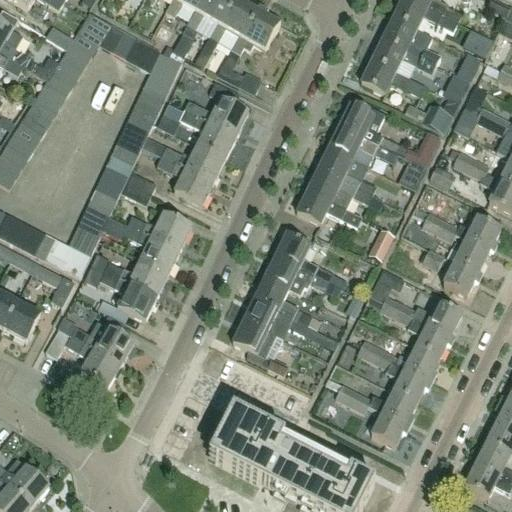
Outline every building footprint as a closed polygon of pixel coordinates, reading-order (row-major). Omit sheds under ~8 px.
[(60,9),(47,0),(0,0),(23,15),(31,3),(54,18),(60,9)] [(47,0),(60,9),(65,0),(47,0)] [(141,0),(140,4),(149,9),(153,0),(165,0),(171,3),(175,5),(177,0),(141,0)] [(177,0),(175,5),(171,3),(162,17),(171,22),(179,8),(192,15),(196,18),(206,0),(177,0)] [(206,0),(196,18),(192,15),(184,30),(193,35),(202,21),(215,28),(218,30),(235,0),(233,0),(232,3),(227,0),(206,0)] [(215,28),(206,43),(191,68),(201,74),(215,48),(223,33),(236,41),(240,43),(257,12),(256,11),(254,15),(241,8),(244,4),(236,0),(235,0),(218,30),(215,28)] [(401,0),(401,2),(455,29),(460,20),(445,13),(446,11),(430,3),(431,0),(401,0)] [(401,2),(391,23),(415,35),(421,23),(451,37),(455,29),(401,2)] [(490,3),(484,14),(503,23),(509,12),(490,3)] [(220,69),(214,81),(236,92),(242,80),(229,74),(236,60),(241,51),(248,54),(251,49),(262,56),(278,29),(263,20),(265,17),(257,12),(255,16),(240,43),(236,41),(228,55),(220,69)] [(86,19),(70,45),(63,56),(60,59),(80,72),(94,50),(94,51),(105,29),(86,19)] [(391,23),(380,45),(404,57),(433,72),(438,62),(424,55),(430,43),(415,35),(391,23)] [(511,29),(502,24),(496,38),(498,39),(500,40),(500,41),(511,46),(511,29)] [(0,29),(0,61),(21,73),(27,63),(13,55),(21,42),(0,29)] [(105,29),(94,51),(106,57),(117,36),(105,29)] [(50,33),(46,40),(43,44),(63,56),(70,45),(50,33)] [(131,43),(117,36),(106,57),(120,64),(131,43)] [(511,46),(500,41),(495,51),(511,60),(511,46)] [(144,50),(131,43),(120,64),(133,72),(144,50)] [(404,57),(380,45),(369,66),(393,78),(406,84),(412,72),(429,80),(433,72),(404,57)] [(144,50),(133,72),(146,79),(156,58),(156,57),(144,50)] [(156,58),(146,79),(139,93),(162,104),(179,69),(156,58)] [(60,59),(57,65),(54,70),(74,82),(80,72),(60,59)] [(21,73),(0,61),(0,72),(16,82),(21,73)] [(48,80),(48,79),(26,66),(22,73),(44,86),(48,80)] [(388,89),(418,103),(423,93),(406,84),(393,78),(369,66),(358,87),(382,99),(388,89)] [(54,70),(48,79),(48,80),(67,92),(74,82),(54,70)] [(473,77),(459,70),(454,81),(468,88),(473,77)] [(509,90),(511,83),(511,75),(501,70),(494,83),(509,90)] [(178,81),(200,91),(204,82),(182,73),(178,81)] [(48,80),(44,86),(41,91),(61,103),(67,92),(48,80)] [(185,107),(180,117),(234,143),(246,119),(231,111),(237,98),(212,85),(206,98),(217,104),(210,119),(185,107)] [(259,88),(250,102),(272,116),(281,101),(259,88)] [(446,103),(456,109),(461,98),(446,90),(441,101),(446,103)] [(61,103),(41,91),(35,100),(55,113),(61,103)] [(474,120),(478,112),(486,97),(473,91),(462,113),(462,114),(474,120)] [(162,104),(139,93),(134,105),(157,116),(162,104)] [(55,113),(35,100),(28,111),(48,123),(55,113)] [(408,110),(402,121),(440,140),(457,109),(446,103),(439,116),(427,110),(424,118),(408,110)] [(134,105),(123,128),(146,139),(157,116),(134,105)] [(180,117),(166,109),(161,119),(200,139),(194,152),(222,166),(234,143),(180,117)] [(348,110),(337,132),(395,161),(400,164),(405,154),(374,138),(383,120),(359,109),(357,114),(348,110)] [(28,111),(22,121),(42,134),(48,123),(28,111)] [(486,134),(493,120),(478,112),(474,120),(471,126),(486,134)] [(471,126),(474,120),(462,114),(451,134),(465,141),(471,126)] [(493,120),(486,134),(502,142),(505,135),(509,128),(493,120)] [(42,134),(22,121),(16,131),(36,143),(42,134)] [(123,128),(112,151),(135,162),(146,139),(123,128)] [(16,131),(9,142),(29,154),(36,143),(16,131)] [(337,132),(326,154),(350,166),(351,163),(366,171),(371,160),(391,169),(395,161),(361,144),(337,132)] [(502,142),(494,158),(508,165),(511,166),(511,138),(505,135),(502,142)] [(29,154),(9,142),(3,152),(23,164),(29,154)] [(135,162),(112,151),(107,162),(130,173),(135,162)] [(23,164),(3,152),(0,156),(0,163),(17,174),(23,164)] [(163,153),(158,163),(211,189),(222,166),(194,152),(187,165),(163,153)] [(326,154),(315,175),(369,202),(374,192),(359,184),(345,177),(350,166),(326,154)] [(457,157),(450,172),(465,179),(472,164),(457,157)] [(107,162),(101,174),(125,184),(128,178),(130,173),(107,162)] [(17,174),(0,163),(0,177),(10,184),(17,174)] [(211,189),(158,163),(153,173),(177,185),(171,199),(199,213),(211,189)] [(472,164),(465,179),(479,186),(480,186),(483,180),(487,171),(472,164)] [(424,173),(407,165),(403,174),(419,182),(424,173)] [(511,166),(508,165),(497,187),(511,194),(511,166)] [(453,180),(434,171),(427,184),(446,194),(453,180)] [(125,184),(101,174),(96,185),(119,196),(122,189),(125,184)] [(305,195),(305,197),(343,217),(350,203),(365,210),(378,216),(382,208),(369,202),(315,175),(305,195)] [(10,184),(0,177),(0,191),(4,194),(10,184)] [(128,178),(125,184),(122,189),(147,201),(153,190),(128,178)] [(479,186),(477,189),(491,197),(485,209),(509,221),(511,215),(511,194),(497,187),(483,180),(480,186),(479,186)] [(119,196),(96,185),(91,196),(114,207),(118,200),(119,196)] [(122,189),(119,196),(118,200),(143,211),(147,201),(122,189)] [(423,189),(416,203),(438,213),(445,199),(423,189)] [(114,207),(91,196),(85,208),(109,218),(114,207)] [(305,197),(294,218),(318,230),(324,218),(339,226),(339,225),(355,232),(359,225),(343,217),(305,197)] [(109,218),(85,208),(80,219),(103,230),(106,223),(109,218)] [(80,219),(74,230),(98,241),(101,233),(103,230),(80,219)] [(15,226),(3,220),(0,225),(0,244),(4,247),(15,226)] [(124,231),(176,258),(188,233),(160,220),(153,233),(129,221),(124,231)] [(426,220),(421,227),(418,234),(432,241),(439,227),(426,220)] [(106,223),(103,230),(101,233),(143,253),(136,267),(165,281),(176,258),(124,231),(106,223)] [(494,251),(490,249),(498,235),(474,223),(467,237),(456,231),(454,235),(452,241),(462,246),(486,258),(489,260),(494,251)] [(27,233),(15,226),(4,247),(16,253),(27,233)] [(439,227),(432,241),(447,250),(452,241),(454,235),(439,227)] [(98,241),(74,230),(69,240),(93,251),(98,241)] [(367,260),(380,264),(390,237),(377,232),(367,260)] [(27,233),(16,253),(28,260),(39,239),(27,233)] [(53,247),(39,239),(28,260),(42,267),(53,247)] [(53,247),(42,267),(77,285),(93,251),(69,240),(64,252),(53,247)] [(284,240),(272,263),(325,289),(331,279),(301,264),(308,252),(284,240)] [(462,246),(461,249),(454,246),(450,252),(457,256),(451,268),(475,281),(486,258),(462,246)] [(0,250),(0,264),(22,276),(12,257),(0,250)] [(425,255),(419,268),(434,276),(440,263),(425,255)] [(12,257),(22,276),(27,265),(12,257)] [(94,259),(88,272),(100,278),(154,304),(165,281),(136,267),(131,278),(108,267),(108,265),(94,259)] [(272,263),(262,284),(286,296),(297,302),(302,292),(305,294),(307,289),(322,296),(325,289),(272,263)] [(478,282),(475,281),(451,268),(440,291),(463,302),(470,290),(474,291),(478,282)] [(42,272),(36,283),(55,293),(48,307),(59,313),(72,289),(61,283),(42,272)] [(397,297),(397,296),(402,285),(381,274),(375,286),(397,297)] [(100,278),(96,286),(121,298),(114,312),(127,318),(143,326),(154,304),(100,278)] [(261,284),(251,305),(276,317),(289,323),(304,331),(305,330),(315,335),(319,327),(309,322),(280,307),(286,296),(261,284)] [(325,289),(322,296),(322,297),(335,304),(339,296),(325,289)] [(0,332),(14,308),(0,300),(0,332)] [(381,308),(377,316),(376,316),(391,323),(398,310),(383,303),(381,308)] [(265,338),(273,343),(280,346),(287,333),(300,340),(304,331),(289,323),(276,317),(251,305),(240,327),(265,338)] [(14,308),(0,332),(0,334),(23,346),(37,320),(14,308)] [(409,324),(447,343),(458,320),(435,309),(430,319),(415,312),(412,317),(409,324)] [(406,331),(409,324),(412,317),(398,310),(391,323),(406,331)] [(73,333),(67,342),(117,372),(130,348),(115,339),(121,329),(106,320),(100,331),(94,328),(87,341),(73,333)] [(419,341),(412,354),(435,366),(442,352),(446,354),(450,345),(447,343),(409,324),(406,331),(404,334),(419,341)] [(265,338),(240,327),(230,348),(263,364),(273,343),(265,338)] [(117,372),(67,342),(55,335),(42,358),(54,365),(62,351),(86,365),(78,379),(104,394),(117,372)] [(357,355),(354,360),(369,368),(377,352),(362,345),(357,355)] [(377,352),(369,368),(383,375),(387,368),(391,360),(377,352)] [(424,387),(428,389),(432,380),(429,379),(435,366),(412,354),(401,375),(424,387)] [(265,373),(281,381),(285,371),(269,364),(265,373)] [(396,385),(390,397),(413,409),(420,396),(423,398),(428,389),(424,387),(401,375),(387,368),(383,375),(382,378),(396,385)] [(244,383),(225,421),(367,495),(386,456),(244,383)] [(340,389),(332,404),(347,412),(354,397),(340,389)] [(354,397),(347,412),(361,419),(365,411),(369,404),(354,397)] [(413,409),(390,397),(384,409),(370,401),(369,404),(365,411),(379,419),(402,430),(406,432),(410,424),(407,422),(413,409)] [(511,407),(505,404),(494,426),(511,434),(511,407)] [(402,430),(379,419),(367,441),(391,453),(398,439),(401,441),(406,432),(402,430)] [(511,434),(494,426),(482,448),(506,460),(511,462),(511,434)] [(506,460),(482,448),(471,470),(509,489),(511,483),(511,478),(500,472),(506,460)] [(14,465),(4,477),(0,473),(0,488),(26,511),(31,511),(47,494),(14,465)] [(509,489),(471,470),(460,492),(483,504),(490,492),(504,499),(509,489)] [(26,511),(0,488),(0,511),(26,511)]
